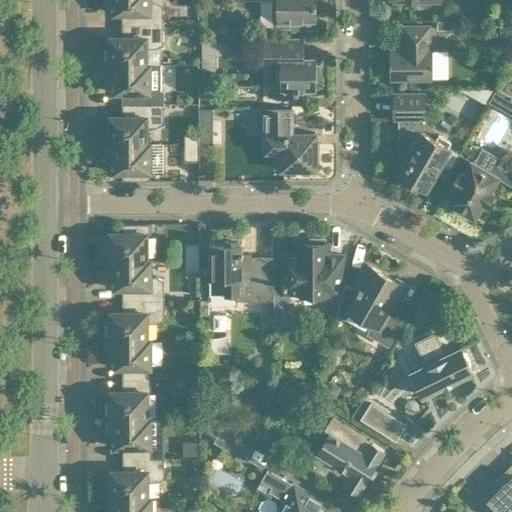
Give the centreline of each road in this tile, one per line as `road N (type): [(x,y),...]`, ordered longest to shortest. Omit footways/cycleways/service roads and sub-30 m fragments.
road 1 (residential): [(356,206),(45,208)]
road 2 (tertiary): [(45,471),(45,208)]
road 3 (tertiary): [(45,208),(44,0)]
road 4 (residential): [(359,0),(356,206)]
road 5 (residential): [(400,511),(460,432),(511,396)]
road 6 (residential): [(478,277),(356,206)]
